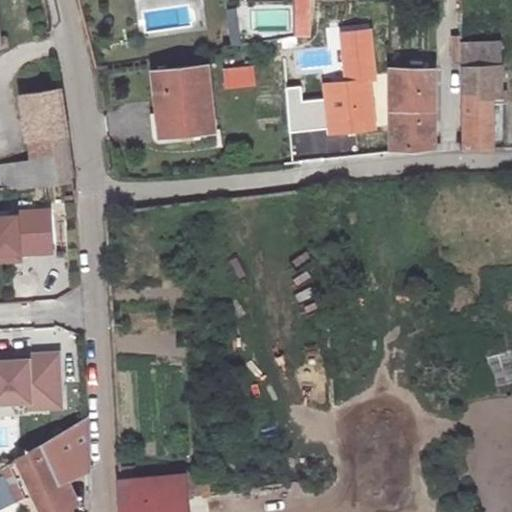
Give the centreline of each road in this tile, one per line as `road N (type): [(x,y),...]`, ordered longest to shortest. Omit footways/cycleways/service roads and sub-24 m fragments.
road 1 (residential): [(94,194),(511,157)]
road 2 (residential): [(105,511),(94,194)]
road 3 (residential): [(94,194),(82,78),(62,0)]
